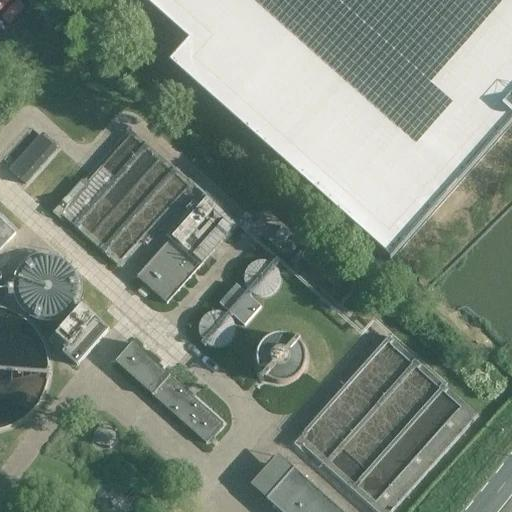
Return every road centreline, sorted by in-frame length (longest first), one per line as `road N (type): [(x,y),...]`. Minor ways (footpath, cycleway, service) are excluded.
road 1 (unknown): [(216,468),(241,445),(235,404),(136,319)]
road 2 (unknown): [(136,319),(0,202)]
road 3 (unknown): [(75,393),(105,391),(181,458),(216,468)]
